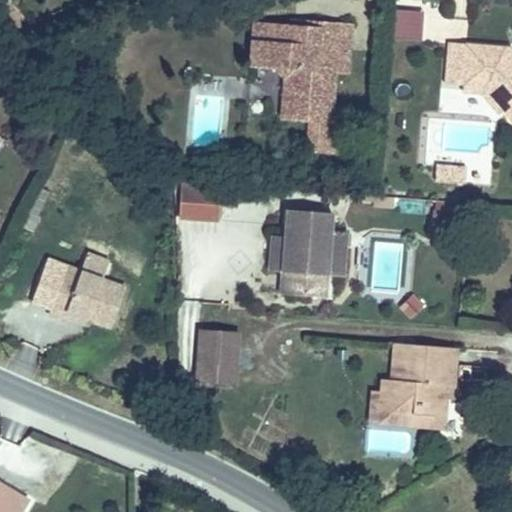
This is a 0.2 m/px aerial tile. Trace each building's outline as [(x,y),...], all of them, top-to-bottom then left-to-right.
[(281,25),(281,33),(309,36),(308,52),(341,55),(343,31),(281,25)] [(242,30),(241,48),(259,51),(261,32),(242,30)] [(259,51),(241,48),(240,65),(262,67),(276,90),(274,124),(309,127),(323,129),(325,117),(314,116),(314,95),(325,95),(327,74),(339,74),(341,55),(308,52),(309,36),(281,33),(261,32),(259,51)] [(438,87),(449,88),(467,90),(470,82),(493,84),(493,106),(502,118),(510,127),(511,125),(511,61),(507,55),(489,56),(490,46),(441,42),(438,87)] [(467,90),(449,88),(449,105),(475,107),(491,127),(502,118),(493,106),(493,84),(470,82),(467,90)] [(314,116),(325,117),(325,95),(314,95),(314,116)] [(323,129),(309,127),(308,139),(322,140),(323,129)] [(322,140),(308,139),(307,164),(328,166),(330,140),(322,140)] [(459,178),(461,160),(434,158),(433,176),(459,178)] [(179,185),(177,220),(218,222),(220,187),(179,185)] [(330,230),(331,213),(286,209),(279,293),(324,297),(326,275),(330,230)] [(451,218),(431,217),(430,241),(450,244),(451,218)] [(342,277),(346,232),(330,230),(326,275),(342,277)] [(57,314),(63,302),(111,322),(125,283),(62,258),(43,308),(57,314)] [(232,389),(235,339),(200,338),(197,387),(232,389)] [(393,384),(392,392),(391,413),(420,414),(419,426),(439,427),(440,416),(453,417),(454,396),(447,395),(448,385),(465,387),(466,367),(459,366),(461,349),(412,346),(408,384),(393,384)] [(391,413),(392,392),(383,391),(380,423),(419,426),(420,414),(391,413)] [(0,508),(6,511),(17,511),(35,479),(0,460),(0,508)]
